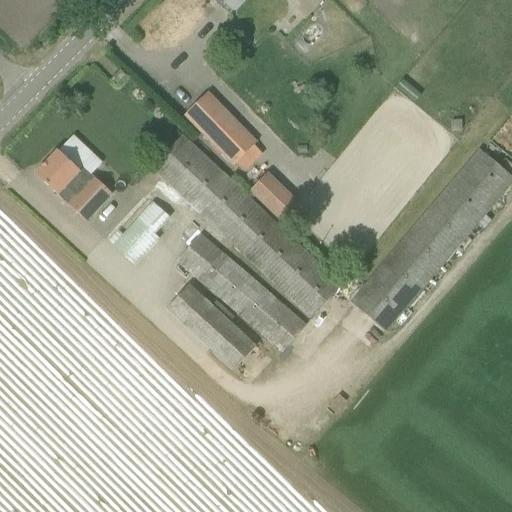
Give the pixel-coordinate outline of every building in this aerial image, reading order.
[(304,0),(313,8),(321,0),(304,0)] [(128,78),(120,71),(110,81),(118,89),(128,78)] [(208,95),(186,116),(233,165),(235,163),(243,172),(261,154),(253,145),(255,144),(252,141),(251,141),(253,144),(246,151),(226,131),(234,122),(208,95)] [(182,137),(152,169),(311,319),(341,286),(182,137)] [(511,182),(511,177),(481,151),(351,304),(385,332),(511,182)] [(58,152),(36,175),(57,195),(58,194),(70,205),(69,206),(86,222),(112,194),(92,176),(91,176),(82,168),(79,171),(58,152)] [(273,217),(292,196),(264,170),(245,191),(273,217)] [(113,248),(134,267),(159,239),(154,235),(169,218),(153,204),(113,248)] [(177,261),(283,353),(306,327),(200,236),(177,261)] [(189,286),(167,310),(234,371),(255,348),(189,286)]
